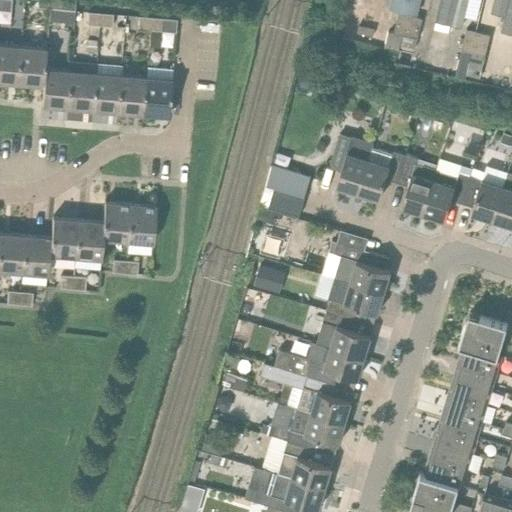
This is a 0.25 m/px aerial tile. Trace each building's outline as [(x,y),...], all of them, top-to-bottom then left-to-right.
[(0,0),(0,10),(10,11),(11,0),(0,0)] [(37,0),(37,7),(38,7),(50,8),(50,0),(37,0)] [(50,0),(50,8),(62,9),(62,0),(50,0)] [(62,0),(62,9),(73,10),(73,0),(62,0)] [(411,0),(381,0),(381,3),(409,10),(411,0)] [(458,28),(463,0),(439,0),(435,23),(458,28)] [(511,35),(511,30),(511,0),(491,0),(485,30),(511,35)] [(88,12),(87,24),(100,25),(101,13),(88,12)] [(101,13),(100,25),(112,26),(113,14),(101,13)] [(408,15),(402,35),(417,39),(422,18),(408,15)] [(138,16),(137,29),(150,30),(151,17),(138,16)] [(151,17),(150,30),(161,31),(162,31),(163,18),(151,17)] [(163,18),(162,31),(174,32),(175,19),(163,18)] [(473,52),(477,32),(466,29),(462,49),(471,51),(473,52)] [(150,30),(149,46),(160,47),(161,31),(150,30)] [(385,47),(398,50),(402,35),(389,31),(385,47)] [(490,35),(477,32),(473,52),(485,56),(490,35)] [(87,40),(86,52),(95,53),(96,41),(87,40)] [(0,41),(0,80),(18,82),(22,44),(0,41)] [(22,44),(18,82),(43,84),(45,67),(46,46),(45,46),(33,45),(22,44)] [(468,62),(471,51),(462,49),(459,60),(468,62)] [(145,76),(142,112),(169,114),(172,78),(172,69),(147,66),(146,76),(145,76)] [(43,84),(41,104),(67,106),(70,69),(45,67),(43,84)] [(70,69),(67,106),(92,108),(95,71),(70,69)] [(95,71),(92,108),(117,110),(120,74),(95,71)] [(120,74),(117,110),(142,112),(145,76),(120,74)] [(511,135),(502,133),(499,141),(511,144),(511,135)] [(336,185),(359,192),(370,158),(347,150),(351,138),(340,134),(331,162),(342,165),(336,185)] [(386,178),(398,182),(406,155),(394,151),(393,154),(373,148),(370,158),(359,192),(379,199),(386,178)] [(436,169),(416,162),(417,158),(406,155),(398,182),(408,185),(401,206),(424,213),(435,178),(433,178),(436,169)] [(304,195),(310,174),(272,163),(266,184),(274,186),(294,192),(304,195)] [(450,200),(462,204),(472,175),(459,172),(455,185),(435,178),(424,213),(444,219),(450,200)] [(471,212),(494,219),(505,185),(472,175),(462,204),(472,207),(471,212)] [(511,187),(505,185),(494,219),(511,225),(511,187)] [(274,188),(268,207),(299,216),(305,197),(274,188)] [(104,201),(102,221),(104,221),(103,238),(128,240),(131,203),(104,201)] [(131,203),(128,240),(152,242),(153,242),(156,206),(156,205),(131,203)] [(280,211),(268,207),(260,205),(257,218),(277,224),(280,211)] [(51,237),(49,254),(75,256),(78,219),(52,217),(50,237),(51,237)] [(78,219),(75,256),(101,258),(103,238),(104,221),(102,221),(78,219)] [(0,232),(0,269),(22,272),(25,235),(0,232)] [(25,235),(22,272),(48,274),(49,254),(51,237),(50,237),(25,235)] [(390,270),(382,267),(385,256),(332,240),(329,251),(342,255),(336,277),(384,291),(390,270)] [(113,259),(112,271),(125,273),(126,260),(113,259)] [(126,260),(125,273),(136,274),(138,261),(126,260)] [(271,290),(278,269),(260,263),(253,284),(271,290)] [(61,274),(60,287),(72,288),(73,276),(61,274)] [(73,276),(72,288),(84,289),(86,277),(73,276)] [(336,277),(326,310),(354,318),(357,307),(377,313),(384,291),(336,277)] [(7,290),(6,303),(20,304),(21,291),(7,290)] [(21,291),(20,304),(31,305),(32,292),(21,291)] [(354,318),(326,310),(323,321),(336,324),(329,347),(364,357),(371,335),(351,329),(354,318)] [(463,345),(485,352),(502,357),(502,356),(497,354),(502,338),(511,340),(511,328),(506,327),(507,323),(480,315),(477,324),(466,321),(459,344),(463,345)] [(307,374),(307,375),(335,383),(338,372),(358,378),(364,357),(329,347),(319,343),(313,363),(310,362),(308,357),(279,348),(274,365),(307,374)] [(463,345),(459,361),(497,373),(502,357),(485,352),(463,345)] [(237,368),(240,358),(226,354),(223,364),(237,368)] [(492,389),(497,373),(459,361),(454,377),(492,389)] [(304,386),(297,407),(345,421),(351,400),(332,394),(335,383),(307,375),(304,386)] [(221,384),(244,391),(246,383),(224,376),(221,384)] [(454,377),(449,393),(487,405),(492,389),(454,377)] [(449,393),(444,409),(483,421),(487,405),(449,393)] [(338,443),(345,421),(297,407),(290,429),(271,423),(268,433),(287,439),(315,447),(318,437),(338,443)] [(444,409),(439,425),(478,437),(483,421),(444,409)] [(261,431),(268,433),(271,423),(264,421),(261,431)] [(473,453),(478,437),(439,425),(434,441),(473,453)] [(511,436),(511,429),(504,427),(502,434),(511,436)] [(202,449),(220,454),(225,439),(206,434),(202,449)] [(287,439),(278,473),(325,487),(332,465),(312,459),(315,447),(287,439)] [(434,441),(430,457),(468,469),(473,453),(434,441)] [(496,453),(494,459),(506,463),(507,456),(496,453)] [(463,485),(468,469),(430,457),(425,473),(463,485)] [(504,469),(506,463),(494,459),(492,465),(504,469)] [(200,462),(194,460),(188,483),(194,484),(200,462)] [(319,508),(325,487),(278,473),(254,466),(247,489),(245,498),(268,505),(290,511),(295,511),(299,502),(319,508)] [(422,508),(424,509),(435,511),(450,511),(464,511),(466,505),(454,501),(458,485),(463,486),(463,485),(425,473),(420,472),(413,495),(425,498),(422,508)] [(490,475),(483,473),(481,481),(487,483),(490,475)] [(504,486),(507,475),(502,473),(499,485),(504,486)] [(201,488),(188,484),(185,492),(198,496),(201,488)] [(484,493),(479,509),(478,511),(496,511),(500,498),(484,493)] [(496,511),(511,511),(511,501),(500,498),(496,511)]
